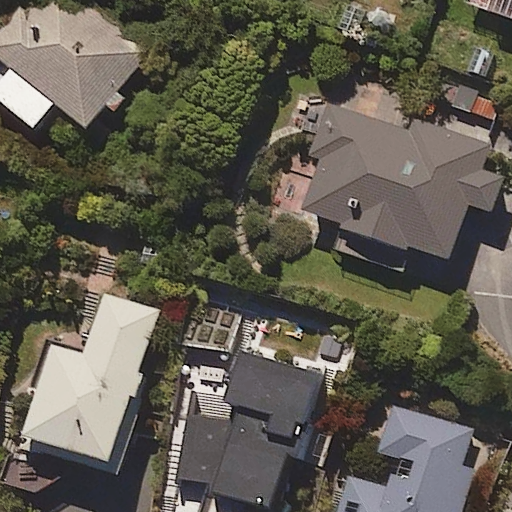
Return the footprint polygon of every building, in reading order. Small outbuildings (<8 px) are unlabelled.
[(77,0),(44,0),(0,52),(0,71),(16,86),(0,105),(0,119),(38,152),(60,126),(89,151),(110,126),(118,134),(134,115),(125,108),(159,68),(77,0)] [(511,0),(466,0),(462,12),(511,32),(511,0)] [(419,141),(329,116),(315,168),(324,171),(308,228),(350,240),(347,251),(456,281),(473,221),(498,229),(509,190),(487,184),(496,152),(422,131),(419,141)] [(191,298),(181,345),(231,356),(241,309),(191,298)] [(163,318),(107,304),(91,371),(55,363),(30,464),(122,486),(163,318)] [(266,412),(246,406),(237,438),(192,432),(183,503),(216,507),(214,511),(296,511),(299,504),(312,463),(314,457),(316,451),(322,430),(287,419),(282,417),(278,416),(266,412)] [(466,511),(486,436),(394,412),(380,463),(402,469),(394,497),(352,486),(344,511),(466,511)]
